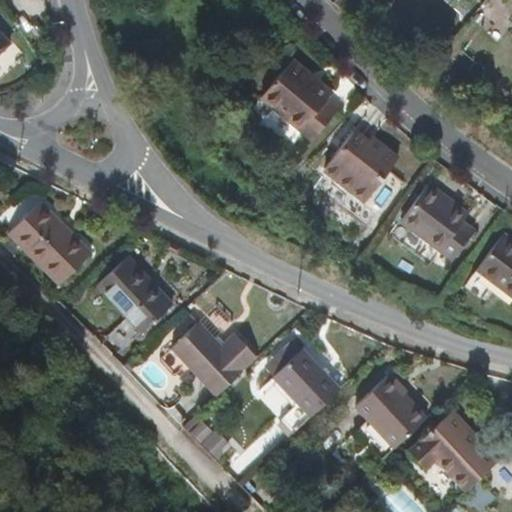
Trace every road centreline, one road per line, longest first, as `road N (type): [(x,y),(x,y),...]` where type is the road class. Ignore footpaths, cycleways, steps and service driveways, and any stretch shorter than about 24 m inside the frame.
road 1 (residential): [(124,181),(311,284),(511,360)]
road 2 (track): [(256,511),(0,267)]
road 3 (residential): [(302,0),(413,112),(511,182)]
road 4 (residential): [(124,181),(120,132),(85,64)]
